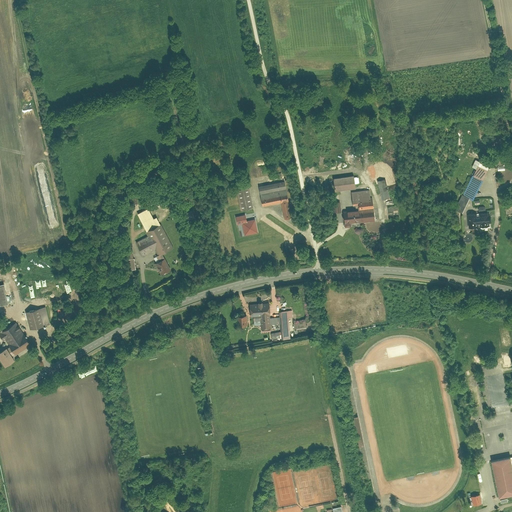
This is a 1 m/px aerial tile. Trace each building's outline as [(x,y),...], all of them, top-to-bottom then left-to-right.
[(481,157),(455,207),(462,210),(468,198),(472,200),(491,162),(481,157)] [(383,167),(373,169),(381,201),(391,199),(383,167)] [(355,173),(335,176),(337,190),(357,186),(355,173)] [(285,181),(258,186),(262,207),(281,203),(284,220),(293,218),(288,195),(285,181)] [(248,188),(235,191),(240,211),(253,208),(248,188)] [(371,189),(352,191),(353,205),(356,205),(357,209),(344,211),(346,228),(353,227),(353,223),(376,221),(374,196),(371,197),(371,189)] [(146,209),(137,214),(146,232),(159,225),(161,224),(157,217),(153,219),(146,209)] [(487,212),(467,214),(468,227),(477,226),(477,223),(479,223),(480,226),(488,225),(488,222),(491,222),(490,214),(488,214),(487,212)] [(237,223),(242,222),(246,221),(245,215),(236,217),(237,223)] [(246,221),(242,222),(244,235),(257,232),(254,219),(246,221)] [(145,238),(134,244),(142,259),(153,253),(156,258),(151,260),(153,263),(162,259),(161,256),(172,250),(159,225),(146,232),(142,234),(145,238)] [(172,270),(164,259),(154,265),(162,277),(172,270)] [(269,303),(249,304),(249,315),(260,314),(260,328),(270,328),(269,303)] [(24,312),(28,329),(48,324),(44,307),(24,312)] [(287,310),(279,311),(281,338),(290,337),(287,310)] [(32,343),(16,321),(0,332),(0,335),(4,342),(6,340),(10,346),(8,348),(7,347),(0,352),(0,359),(6,367),(15,361),(13,357),(32,343)] [(364,445),(359,415),(354,416),(359,446),(364,445)] [(511,455),(492,459),(499,496),(511,494),(511,455)] [(479,495),(470,497),(472,505),(481,503),(479,495)]
